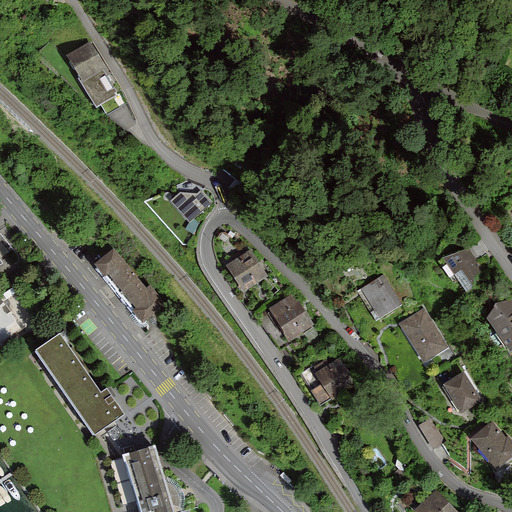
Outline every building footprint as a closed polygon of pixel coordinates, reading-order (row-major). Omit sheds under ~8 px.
[(118,93),(90,44),(66,58),(94,107),(118,93)] [(106,114),(119,107),(114,97),(101,104),(106,114)] [(170,203),(189,224),(212,204),(201,191),(197,194),(180,193),(170,203)] [(464,248),(444,261),(464,289),(483,276),(464,248)] [(247,249),(224,263),(242,292),(265,278),(247,249)] [(114,251),(94,267),(104,280),(108,277),(135,310),(131,313),(142,326),(165,306),(149,287),(146,290),(114,251)] [(383,275),(361,289),(380,319),(402,305),(383,275)] [(294,298),(270,313),(290,342),(313,327),(294,298)] [(22,329),(2,300),(0,301),(0,337),(3,342),(22,329)] [(511,304),(490,320),(511,351),(511,304)] [(425,310),(402,324),(424,361),(448,347),(425,310)] [(31,353),(90,439),(122,417),(105,392),(99,396),(64,345),(70,341),(64,331),(31,353)] [(357,384),(340,360),(317,376),(334,400),(357,384)] [(463,375),(444,388),(463,415),(482,402),(463,375)] [(319,405),(329,401),(323,385),(313,388),(319,405)] [(432,420),(421,426),(432,450),(444,444),(432,420)] [(511,458),(511,448),(494,427),(474,443),(498,471),(511,458)] [(124,458),(111,462),(125,511),(170,511),(153,450),(134,456),(132,448),(122,451),(124,458)] [(453,511),(435,495),(418,511),(453,511)]
